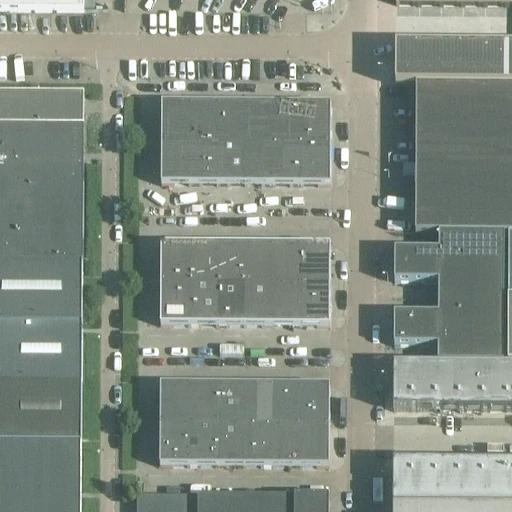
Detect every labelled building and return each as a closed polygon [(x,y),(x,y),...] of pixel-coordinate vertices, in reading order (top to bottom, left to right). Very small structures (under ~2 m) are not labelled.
[(0,0),(0,13),(84,14),(84,0),(0,0)] [(511,49),(397,49),(397,88),(416,88),(511,88),(511,0),(397,0),(398,8),(511,8),(511,49)] [(511,236),(511,88),(416,88),(416,236),(439,236),(505,237),(511,236)] [(83,266),(83,164),(84,98),(0,97),(0,265),(83,266)] [(190,147),(190,106),(162,106),(162,147),(190,147)] [(218,147),(219,106),(190,106),(190,147),(218,147)] [(247,147),(247,106),(219,106),(218,147),(247,147)] [(275,147),(275,107),(247,106),(247,147),(275,147)] [(303,147),(303,107),(275,107),(275,147),(303,147)] [(331,148),(331,107),(303,107),(303,147),(331,148)] [(190,187),(190,147),(162,147),(162,187),(190,187)] [(218,187),(218,147),(190,147),(190,187),(218,187)] [(246,188),(247,147),(218,147),(218,187),(246,188)] [(274,188),(275,147),(247,147),(246,188),(274,188)] [(303,188),(303,147),(275,147),(274,188),(303,188)] [(331,188),(331,159),(331,148),(303,147),(303,188),(331,188)] [(505,301),(505,237),(439,236),(439,253),(395,253),(395,285),(439,285),(438,301),(505,301)] [(189,288),(190,247),(161,247),(161,288),(189,288)] [(218,288),(218,247),(190,247),(189,288),(218,288)] [(246,288),(246,248),(218,247),(218,288),(246,288)] [(274,288),(274,248),(246,248),(246,288),(274,288)] [(302,289),(302,248),(274,248),(274,288),(302,289)] [(330,289),(331,248),(302,248),(302,289),(330,289)] [(0,325),(82,326),(83,280),(83,266),(0,265),(0,325)] [(189,329),(189,288),(161,288),(161,328),(189,329)] [(217,329),(218,288),(189,288),(189,329),(217,329)] [(246,329),(246,288),(218,288),(217,329),(246,329)] [(274,329),(274,288),(246,288),(246,329),(274,329)] [(302,329),(302,289),(274,288),(274,329),(302,329)] [(330,329),(330,289),(302,289),(302,329),(330,329)] [(504,367),(505,301),(438,301),(438,317),(394,317),(394,349),(438,349),(438,366),(504,367)] [(0,385),(82,386),(82,334),(82,326),(0,325),(0,385)] [(511,369),(395,369),(395,413),(511,413),(511,369)] [(82,446),(82,386),(0,385),(0,445),(82,446)] [(189,428),(189,388),(161,387),(160,428),(189,428)] [(217,429),(217,388),(189,388),(189,428),(217,429)] [(245,429),(245,388),(217,388),(217,429),(245,429)] [(273,429),(274,388),(245,388),(245,429),(273,429)] [(301,429),(302,388),(274,388),(273,429),(301,429)] [(330,429),(330,388),(302,388),(301,429),(330,429)] [(188,469),(189,428),(160,428),(160,469),(188,469)] [(217,469),(217,429),(189,428),(188,469),(217,469)] [(245,469),(245,429),(217,429),(217,469),(245,469)] [(273,470),(273,429),(245,429),(245,469),(273,470)] [(301,470),(301,429),(273,429),(273,470),(301,470)] [(329,470),(330,429),(301,429),(301,470),(329,470)] [(0,511),(81,511),(81,498),(82,446),(0,445),(0,511)] [(511,466),(395,466),(393,510),(470,511),(511,510),(511,466)] [(329,511),(329,499),(138,498),(137,498),(137,511),(329,511)]
